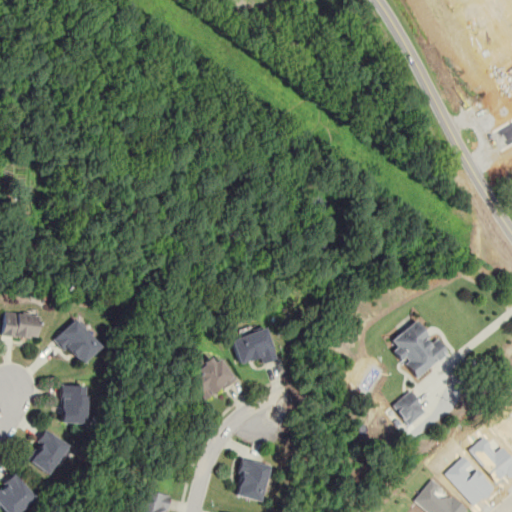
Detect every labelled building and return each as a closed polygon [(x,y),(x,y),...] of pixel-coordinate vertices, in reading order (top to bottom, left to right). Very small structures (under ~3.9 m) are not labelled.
[(0,334),(33,338),(36,314),(2,310),(0,326),(0,334)] [(51,338),(77,365),(98,345),(72,318),(51,338)] [(446,352),(432,335),(428,338),(412,319),(388,339),(393,345),(388,349),(412,379),(446,352)] [(237,366),(272,353),(262,326),(227,339),(237,366)] [(181,370),(200,399),(232,379),(213,350),(181,370)] [(84,384),(58,384),(57,422),(83,422),(84,384)] [(406,424),(423,409),(406,389),(388,404),(406,424)] [(46,474),(67,445),(44,429),(23,458),(46,474)] [(267,466),(239,459),(230,495),(259,502),(267,466)] [(17,511),(33,495),(10,473),(0,483),(0,511),(1,511),(17,511)] [(162,511),(167,495),(142,488),(135,511),(162,511)]
